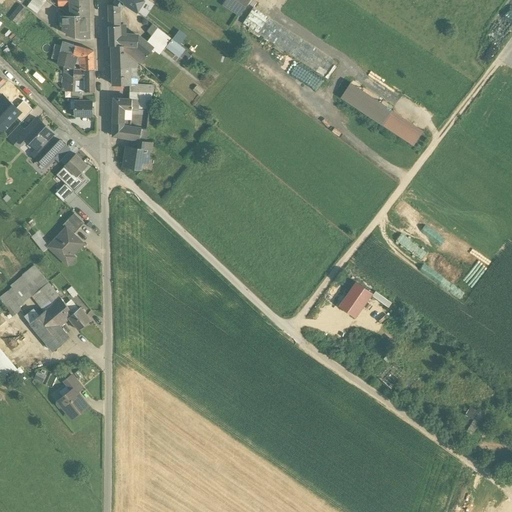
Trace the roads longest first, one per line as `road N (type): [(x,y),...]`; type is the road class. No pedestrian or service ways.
road 1 (track): [(288,329),(511,44)]
road 2 (residential): [(108,427),(102,159)]
road 3 (residential): [(102,159),(101,0)]
road 4 (residential): [(0,62),(102,159)]
